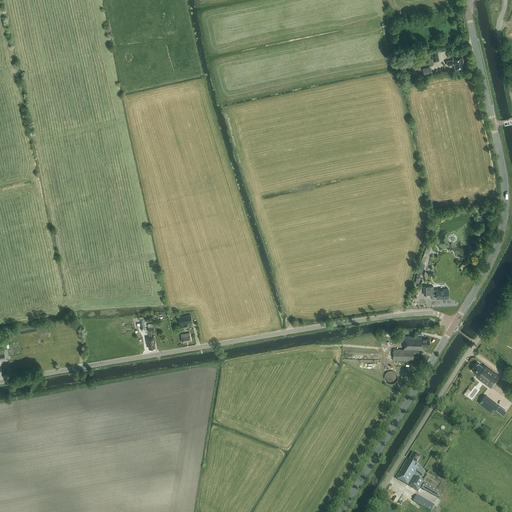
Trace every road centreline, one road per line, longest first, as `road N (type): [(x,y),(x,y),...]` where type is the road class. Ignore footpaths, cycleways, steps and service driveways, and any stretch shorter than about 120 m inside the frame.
road 1 (tertiary): [(0,382),(398,315),(430,313),(453,325)]
road 2 (unclassified): [(368,511),(511,285)]
road 3 (secondary): [(341,511),(453,325)]
road 4 (secondary): [(453,325),(485,272),(504,218),(492,124)]
road 5 (secondary): [(492,124),(465,0)]
